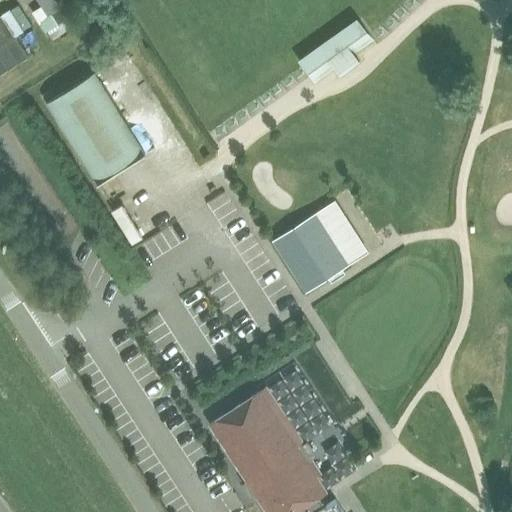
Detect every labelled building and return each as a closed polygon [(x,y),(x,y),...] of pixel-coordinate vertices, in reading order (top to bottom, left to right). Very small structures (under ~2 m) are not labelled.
[(55,0),(41,0),(44,4),(32,11),(45,32),(66,17),(55,0)] [(0,73),(29,54),(16,34),(24,28),(10,8),(0,14),(0,73)] [(356,16),(298,59),(309,73),(328,59),(341,76),(360,62),(347,45),(367,31),(356,16)] [(47,101),(97,183),(145,152),(94,71),(47,101)] [(133,239),(143,232),(122,200),(112,206),(133,239)] [(335,200),(273,239),(306,291),(368,251),(335,200)] [(343,511),(335,498),(326,504),(319,493),(326,489),(261,389),(210,423),(268,511),(290,511),(307,501),(314,511),(313,511),(343,511)]
